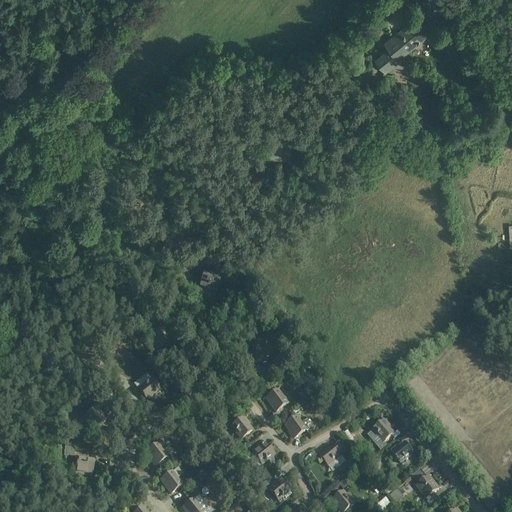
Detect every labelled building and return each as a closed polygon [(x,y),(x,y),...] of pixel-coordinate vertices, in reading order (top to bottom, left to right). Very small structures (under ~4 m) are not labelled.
[(425,0),(419,5),(430,19),(439,12),(429,0),(425,0)] [(453,11),(448,14),(454,21),(453,22),(458,29),(460,28),(462,31),(466,28),(453,11)] [(414,21),(393,37),(406,52),(426,36),(414,21)] [(403,55),(406,52),(393,37),(386,43),(390,49),(376,61),(385,72),(400,61),(402,64),(407,60),(403,55)] [(298,131),(284,130),(283,143),(287,144),(297,144),(298,131)] [(263,147),(262,158),(286,160),(287,144),(283,143),(274,143),(274,148),(263,147)] [(332,203),(323,212),(327,218),(337,209),(332,203)] [(204,273),(200,286),(201,287),(202,285),(208,286),(207,287),(209,288),(209,289),(217,291),(221,278),(204,273)] [(143,298),(147,303),(153,299),(149,293),(143,298)] [(151,337),(154,342),(158,351),(172,344),(167,335),(164,330),(151,337)] [(264,346),(255,347),(256,361),(273,360),(272,348),(265,349),(265,348),(264,348),(264,346)] [(289,371),(297,364),(291,357),(283,364),(289,371)] [(128,374),(135,383),(149,373),(142,364),(128,374)] [(267,367),(267,379),(280,379),(280,367),(267,367)] [(138,390),(141,393),(147,401),(160,391),(154,383),(152,380),(138,390)] [(307,397),(315,392),(310,386),(303,391),(307,397)] [(122,387),(116,388),(114,388),(115,396),(118,396),(124,395),(122,387)] [(266,399),(276,413),(287,404),(277,391),(266,399)] [(75,408),(71,404),(67,407),(70,412),(75,408)] [(343,404),(337,408),(341,414),(348,409),(343,404)] [(296,417),(305,410),(301,405),(292,411),(296,417)] [(88,423),(89,424),(95,430),(90,434),(91,434),(105,422),(99,415),(101,413),(97,408),(86,417),(90,421),(88,423)] [(175,417),(168,423),(173,431),(181,425),(175,417)] [(285,425),(294,439),(306,431),(296,417),(285,425)] [(242,419),(230,429),(234,434),(235,433),(241,440),(236,443),(237,444),(252,432),(246,424),(248,423),(245,418),(243,419),(242,419)] [(384,422),(376,429),(379,433),(376,436),(377,438),(378,436),(384,443),(395,434),(388,427),(390,426),(386,421),(385,423),(384,422)] [(396,448),(392,452),(393,454),(393,455),(400,463),(404,459),(406,461),(414,454),(405,444),(398,450),(396,448)] [(157,467),(168,458),(158,445),(147,453),(157,467)] [(257,449),(252,452),(253,454),(253,455),(260,464),(264,460),(267,464),(268,463),(267,461),(274,456),(277,460),(278,460),(265,445),(258,451),(257,449)] [(329,468),(328,466),(334,461),(336,463),(342,457),(339,454),(333,446),(320,457),(329,468)] [(74,450),(64,448),(63,456),(73,458),(74,450)] [(91,478),(91,477),(92,477),(94,461),(93,462),(85,461),(85,460),(78,459),(76,472),(76,476),(91,478)] [(354,460),(346,466),(353,475),(361,468),(354,460)] [(206,469),(211,475),(216,472),(211,465),(206,469)] [(225,479),(229,475),(224,469),(220,472),(225,479)] [(171,495),(182,486),(172,473),(161,481),(171,495)] [(439,501),(434,494),(441,488),(437,490),(428,479),(431,476),(431,475),(416,487),(415,488),(426,501),(427,500),(432,507),(439,501)] [(273,485),(268,488),(269,490),(269,491),(276,499),(280,496),(283,500),(284,499),(283,497),(290,492),(293,496),(294,496),(281,481),(274,486),(273,485)] [(346,481),(339,486),(343,491),(350,486),(346,481)] [(315,488),(316,496),(323,495),(322,487),(315,488)] [(120,509),(135,498),(127,488),(113,500),(120,509)] [(404,499),(398,491),(390,497),(396,505),(404,499)] [(228,496),(233,503),(238,499),(233,492),(228,496)] [(352,511),(355,510),(353,507),(354,506),(344,492),(333,501),(341,511),(346,511),(349,510),(350,511),(352,511)] [(494,495),(487,501),(483,504),(489,511),(504,511),(506,510),(494,495)] [(203,511),(194,500),(183,509),(185,511),(203,511)]
